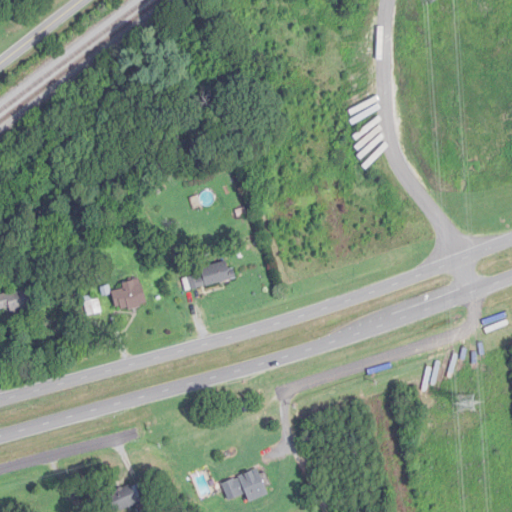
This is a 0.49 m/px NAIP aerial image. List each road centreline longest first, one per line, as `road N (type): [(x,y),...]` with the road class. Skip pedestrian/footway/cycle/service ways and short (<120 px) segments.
road 1 (trunk): [(511,240),(256,331),(0,401)]
road 2 (trunk): [(0,436),(306,350),(511,277)]
road 3 (residential): [(329,511),(288,418),(292,396),(477,333),(483,320),(460,261)]
road 4 (residential): [(0,473),(135,435)]
